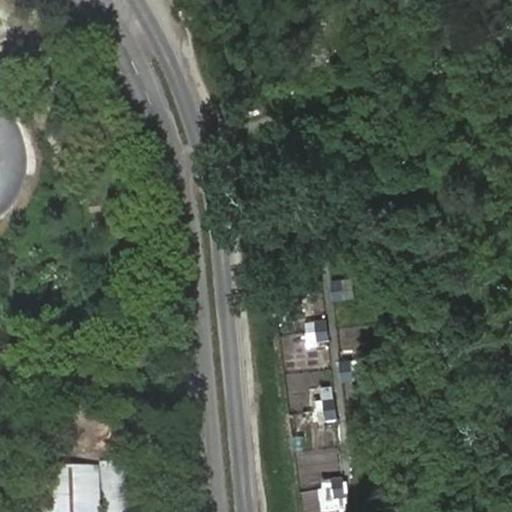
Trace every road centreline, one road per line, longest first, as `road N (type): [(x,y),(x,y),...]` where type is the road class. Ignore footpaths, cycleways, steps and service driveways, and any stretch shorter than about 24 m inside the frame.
road 1 (tertiary): [(245,511),(212,193)]
road 2 (tertiary): [(181,197),(212,511)]
road 3 (tertiary): [(212,193),(165,54)]
road 4 (tertiary): [(135,65),(181,197)]
